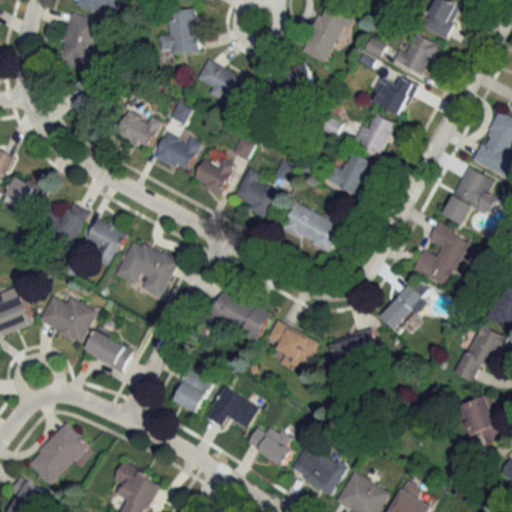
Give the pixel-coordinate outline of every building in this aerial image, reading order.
[(81,0),(80,3),(106,16),(114,0),(81,0)] [(437,0),(426,27),(448,37),(463,6),(450,0),(437,0)] [(357,17),(330,3),(307,52),(328,62),(345,25),(352,28),(357,17)] [(165,54),(202,50),(198,9),(171,11),(173,34),(164,35),(165,54)] [(92,66),(94,57),(101,58),(110,20),(74,12),(63,59),(92,66)] [(409,52),(403,48),(397,60),(426,74),(442,44),(419,32),(409,52)] [(224,98),(227,93),(243,102),(254,82),(212,59),(201,78),(215,86),(212,92),(224,98)] [(306,61),(269,81),(282,106),(319,87),(306,61)] [(373,99),(404,115),(420,85),(403,75),(398,84),(385,77),(373,99)] [(71,98),(93,121),(113,101),(90,79),(71,98)] [(475,162),(511,177),(511,175),(511,115),(497,110),(475,162)] [(385,152),(397,121),(372,112),(360,142),(385,152)] [(161,127),(131,114),(121,137),(151,150),(161,127)] [(158,157),(190,172),(204,143),(193,138),(189,145),(168,135),(158,157)] [(248,159),(256,144),(244,137),(236,152),(248,159)] [(0,186),(16,156),(0,147),(0,186)] [(237,164),(210,152),(196,181),(223,194),(237,164)] [(373,162),(353,153),(345,171),(336,167),(330,181),(360,193),(373,162)] [(277,175),(292,181),(299,166),(285,159),(277,175)] [(498,179),(469,165),(447,213),(468,223),(476,207),(491,214),(499,196),(492,193),(498,179)] [(236,199),(269,216),(281,193),(259,182),(263,173),(252,168),(236,199)] [(8,198),(36,214),(50,191),(21,174),(8,198)] [(298,201),(285,230),(332,252),(346,224),(298,201)] [(91,212),(73,203),(68,215),(53,209),(44,227),(77,242),(91,212)] [(97,256),(112,265),(131,233),(102,216),(90,238),(104,245),(97,256)] [(416,269),(449,286),(473,239),(440,222),(416,269)] [(182,260),(136,239),(119,275),(142,286),(141,288),(164,298),(182,260)] [(400,330),(429,297),(419,288),(418,289),(411,283),(383,315),(400,330)] [(511,329),(511,286),(508,284),(490,317),(511,329)] [(0,286),(0,335),(1,337),(38,323),(24,285),(5,292),(3,286),(0,286)] [(212,317),(261,339),(274,311),(225,289),(212,317)] [(101,310),(73,296),(69,303),(55,296),(41,322),(83,344),(101,310)] [(321,339),(278,323),(272,338),(281,342),(277,351),(286,354),(284,362),(309,371),(321,339)] [(492,368),(508,336),(482,323),(458,372),(474,381),(483,363),(492,368)] [(381,348),(372,326),(335,341),(343,363),(381,348)] [(87,351),(123,372),(136,349),(100,328),(87,351)] [(174,399),(200,412),(214,384),(189,371),(174,399)] [(262,407),(227,387),(209,416),(225,426),(230,416),(250,428),(262,407)] [(507,437),(492,394),(462,405),(473,436),(484,432),(489,444),(507,437)] [(29,462),(53,486),(93,445),(69,421),(29,462)] [(259,427),(250,446),(287,464),(299,438),(273,426),(270,432),(259,427)] [(293,470),(332,496),(350,469),(312,443),(293,470)] [(150,511),(165,480),(125,461),(117,480),(126,484),(121,495),(131,499),(125,511),(150,511)] [(380,511),(392,492),(357,470),(338,500),(357,511),(380,511)] [(7,511),(36,511),(48,490),(24,477),(6,511),(7,511)] [(432,511),(436,506),(425,501),(430,492),(411,482),(394,511),(391,511),(389,511),(387,511),(432,511)]
